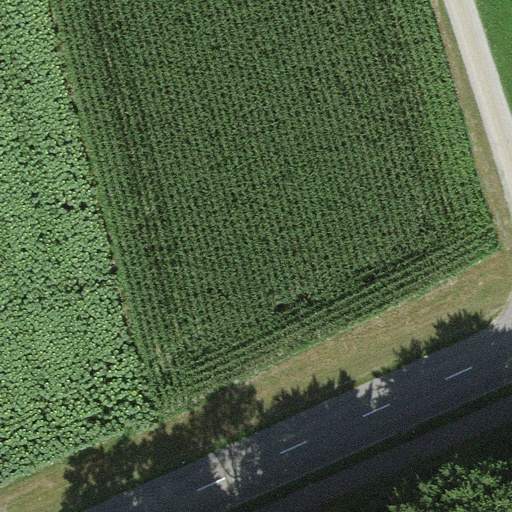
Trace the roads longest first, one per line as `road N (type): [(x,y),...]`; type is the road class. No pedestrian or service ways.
road 1 (tertiary): [(511,350),(153,511)]
road 2 (track): [(461,0),(511,161)]
